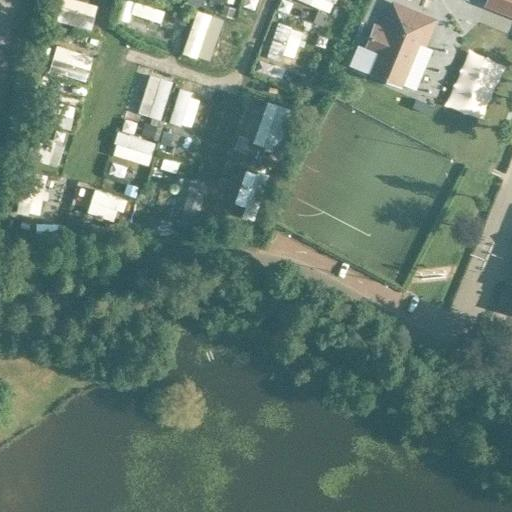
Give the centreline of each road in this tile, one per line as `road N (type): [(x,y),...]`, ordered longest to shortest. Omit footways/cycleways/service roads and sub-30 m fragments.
road 1 (unclassified): [(511,384),(297,266),(266,258),(0,263)]
road 2 (unknown): [(121,66),(209,98),(266,0)]
